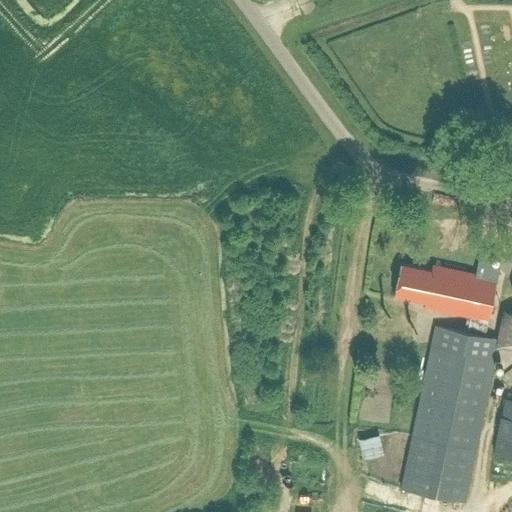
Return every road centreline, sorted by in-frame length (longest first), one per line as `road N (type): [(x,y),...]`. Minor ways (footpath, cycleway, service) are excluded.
road 1 (unclassified): [(511,204),(364,165),(240,0)]
road 2 (track): [(0,2),(45,50),(101,0)]
